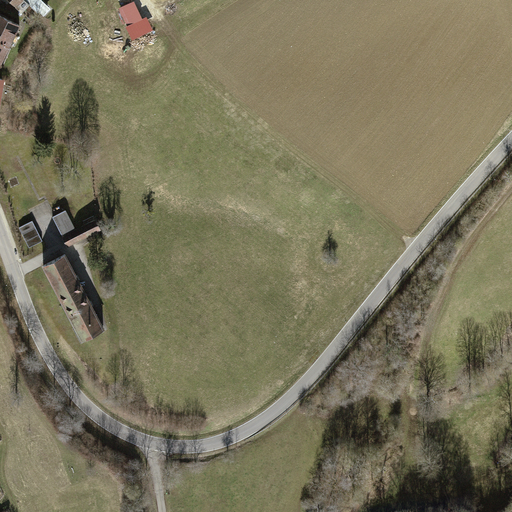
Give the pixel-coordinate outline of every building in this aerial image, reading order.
[(12,0),(26,14),(32,8),(34,10),(44,0),(12,0)] [(139,2),(125,9),(134,27),(148,21),(139,2)] [(0,64),(7,68),(27,26),(0,13),(0,14),(0,64)] [(12,81),(0,78),(0,123),(5,124),(12,81)] [(71,210),(56,217),(64,235),(79,228),(71,210)] [(79,228),(64,235),(71,249),(107,231),(100,217),(79,228)] [(22,226),(31,247),(45,241),(36,220),(22,226)] [(75,251),(49,264),(87,341),(113,328),(75,251)]
